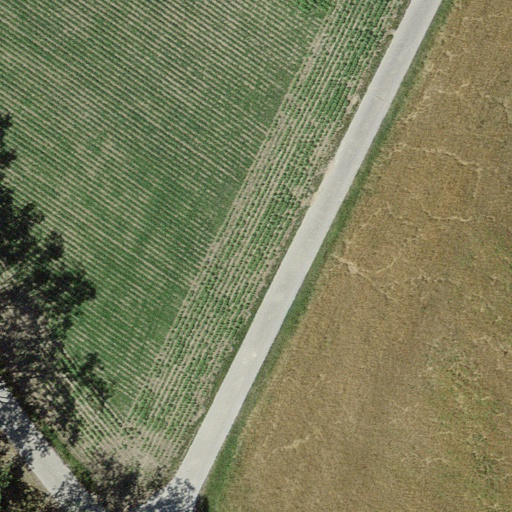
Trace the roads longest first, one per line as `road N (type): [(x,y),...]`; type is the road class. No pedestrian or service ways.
road 1 (track): [(423,0),(170,511)]
road 2 (track): [(79,511),(0,402)]
